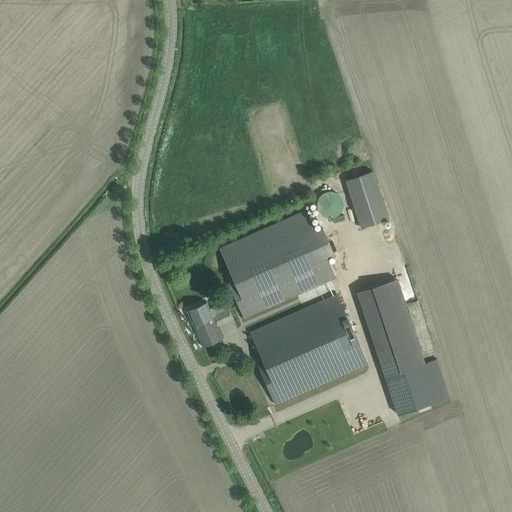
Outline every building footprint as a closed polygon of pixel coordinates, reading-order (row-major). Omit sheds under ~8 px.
[(346,180),(361,227),(389,218),(374,170),(346,180)] [(323,192),(320,195),(318,199),(317,204),(318,208),(320,212),(323,215),(327,216),(331,217),(335,216),(339,214),(342,210),(343,206),(343,202),(342,198),(340,194),(336,192),(332,191),(327,191),(323,192)] [(228,282),(244,318),(336,277),(327,257),(334,253),(323,227),(316,230),(306,209),(219,248),(233,279),(228,282)] [(357,292),(385,377),(425,363),(397,279),(357,292)] [(337,294),(250,332),(262,359),(256,361),(275,404),(368,364),(337,294)] [(206,302),(187,310),(203,347),(221,339),(216,325),(219,324),(219,325),(233,319),(228,308),(211,315),(206,302)] [(425,363),(385,377),(398,414),(449,398),(436,360),(425,363)]
